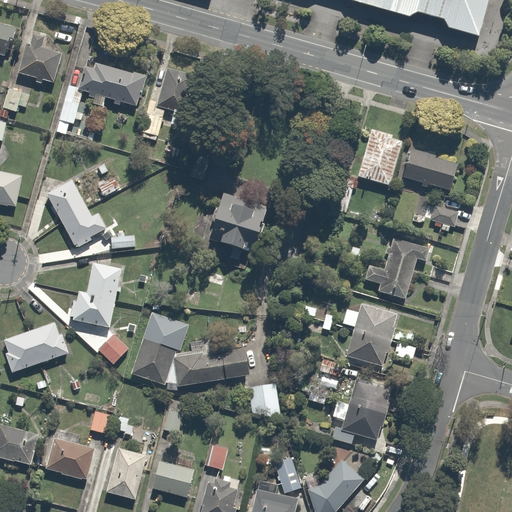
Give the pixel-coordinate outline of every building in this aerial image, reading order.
[(348,0),(349,1),(408,18),(417,13),(443,21),(446,29),(477,37),(487,0),(348,0)] [(0,59),(3,60),(6,51),(16,55),(23,34),(0,26),(0,59)] [(42,49),(44,42),(29,37),(16,74),(51,86),(61,55),(42,49)] [(79,102),(82,92),(94,96),(92,104),(104,107),(103,111),(120,115),(123,103),(140,107),(148,78),(83,61),(76,86),(68,84),(55,132),(66,134),(69,126),(82,129),(89,104),(79,102)] [(158,101),(150,99),(140,138),(155,142),(163,110),(182,114),(192,74),(166,68),(158,101)] [(26,85),(13,79),(1,107),(14,113),(26,85)] [(402,140),(372,130),(357,176),(388,185),(402,140)] [(457,165),(408,150),(400,176),(449,191),(457,165)] [(212,161),(199,156),(191,177),(204,182),(212,161)] [(20,175),(0,169),(0,205),(13,208),(20,175)] [(116,177),(98,186),(103,198),(122,189),(116,177)] [(70,182),(47,195),(76,247),(105,230),(95,213),(89,216),(70,182)] [(352,192),(338,187),(330,209),(344,214),(352,192)] [(48,191),(40,188),(25,233),(33,236),(48,191)] [(270,205),(225,190),(208,240),(253,255),(270,205)] [(438,200),(436,206),(428,203),(423,217),(434,221),(460,231),(467,211),(438,200)] [(137,236),(109,238),(110,250),(138,248),(137,236)] [(425,249),(391,239),(382,270),(367,265),(363,278),(378,282),(375,292),(401,299),(412,260),(421,263),(425,249)] [(107,327),(119,271),(93,265),(86,295),(75,293),(69,318),(107,327)] [(457,276),(431,267),(424,286),(451,295),(457,276)] [(335,314),(301,303),(297,316),(331,326),(335,314)] [(423,334),(395,325),(398,315),(361,304),(359,312),(347,309),(342,325),(354,329),(345,357),(381,368),(389,342),(396,344),(392,356),(414,363),(423,334)] [(163,387),(164,383),(179,388),(248,374),(243,347),(210,353),(207,341),(189,345),(190,350),(175,353),(185,323),(151,311),(128,375),(163,387)] [(54,324),(2,345),(13,374),(66,353),(54,324)] [(133,346),(116,330),(96,351),(113,367),(133,346)] [(345,364),(323,358),(319,373),(341,379),(345,364)] [(350,445),(353,433),(376,439),(390,385),(354,376),(348,402),(336,399),(326,439),(350,445)] [(281,416),(276,382),(246,386),(251,421),(281,416)] [(113,414),(94,408),(88,429),(107,435),(113,414)] [(185,414),(168,408),(160,429),(176,435),(185,414)] [(38,437),(0,425),(0,459),(29,468),(38,437)] [(92,451),(53,438),(43,470),(82,483),(92,451)] [(228,448),(213,444),(206,467),(222,471),(228,448)] [(146,457),(118,449),(105,492),(133,500),(146,457)] [(294,456),(272,463),(282,494),(304,487),(294,456)] [(196,470),(162,460),(153,489),(187,499),(196,470)] [(314,467),(306,478),(313,511),(336,511),(362,477),(339,460),(327,476),(314,467)] [(231,511),(239,490),(210,481),(200,511),(231,511)] [(293,511),(297,498),(254,489),(249,511),(293,511)]
